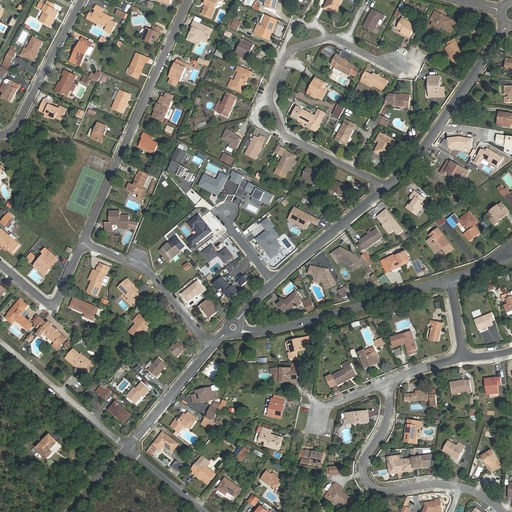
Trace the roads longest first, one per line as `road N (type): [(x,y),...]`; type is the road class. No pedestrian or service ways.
road 1 (residential): [(389,188),(286,136),(268,93),(286,53),(332,37),(400,65)]
road 2 (residential): [(189,0),(83,242)]
road 3 (residential): [(239,332),(277,329),(449,278)]
road 4 (tertiary): [(511,24),(426,150),(389,188)]
road 5 (residential): [(458,486),(384,491),(367,481),(364,460),(388,416),(386,383)]
road 6 (residential): [(83,242),(156,276),(211,349)]
road 7 (unclassified): [(0,338),(130,448)]
road 8 (residential): [(0,135),(17,126),(83,0)]
road 9 (tertiary): [(389,188),(274,283)]
road 10 (residential): [(83,242),(53,306),(0,261)]
road 11 (tertiary): [(130,448),(211,349)]
